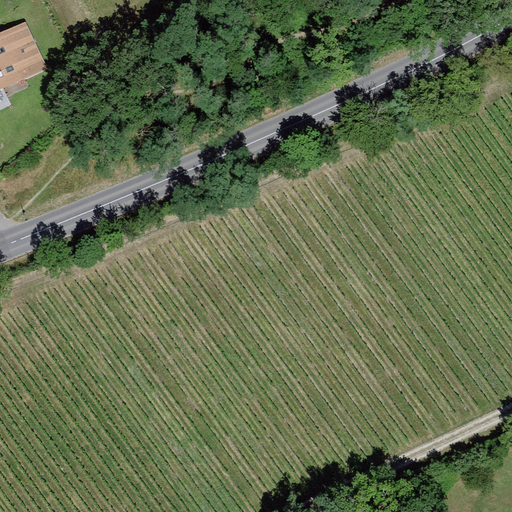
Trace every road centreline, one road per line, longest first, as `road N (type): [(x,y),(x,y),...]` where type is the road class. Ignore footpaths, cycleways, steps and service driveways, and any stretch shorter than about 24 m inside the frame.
road 1 (tertiary): [(511,18),(329,113),(0,248)]
road 2 (track): [(307,511),(511,412)]
